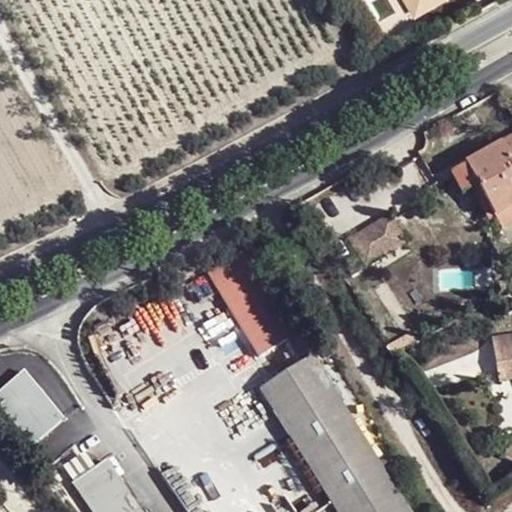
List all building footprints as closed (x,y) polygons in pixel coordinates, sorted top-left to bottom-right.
[(410,0),(416,10),(433,0),(410,0)] [(511,140),(450,176),(462,196),(471,191),(477,187),(496,220),(511,210),(511,140)] [(490,223),(496,220),(477,187),(471,191),(490,223)] [(511,210),(496,220),(501,229),(511,222),(511,210)] [(208,276),(260,358),(298,335),(273,296),(282,290),(255,246),(208,276)] [(511,337),(492,341),(497,375),(511,373),(511,337)] [(301,340),(279,354),(289,368),(310,354),(301,340)] [(409,511),(312,358),(260,390),(337,511),(409,511)] [(0,393),(0,406),(34,447),(65,421),(25,372),(0,393)] [(500,385),(511,382),(511,373),(497,375),(500,385)] [(141,511),(106,462),(75,484),(93,511),(141,511)]
